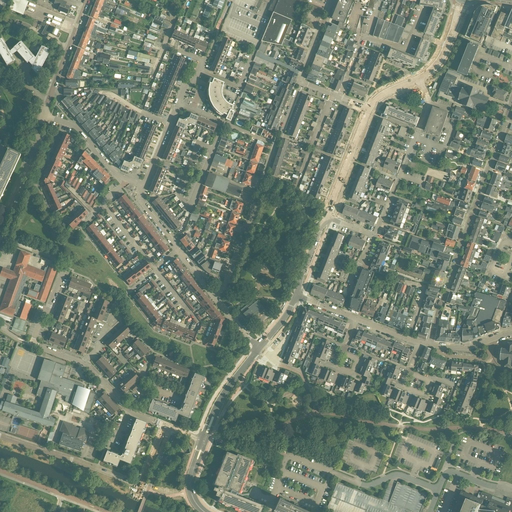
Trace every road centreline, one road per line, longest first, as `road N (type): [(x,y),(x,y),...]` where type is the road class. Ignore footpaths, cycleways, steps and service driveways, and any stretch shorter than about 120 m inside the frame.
road 1 (residential): [(429,345),(511,107)]
road 2 (residential): [(0,235),(65,260),(31,344),(86,364)]
road 3 (residential): [(163,425),(140,486),(0,436)]
road 4 (residential): [(374,236),(430,103),(419,78)]
road 5 (residential): [(213,294),(225,284),(275,145)]
road 6 (residential): [(339,98),(362,38),(404,49),(413,33)]
road 7 (unclassified): [(0,232),(43,115)]
road 8 (unclassified): [(43,115),(88,0)]
